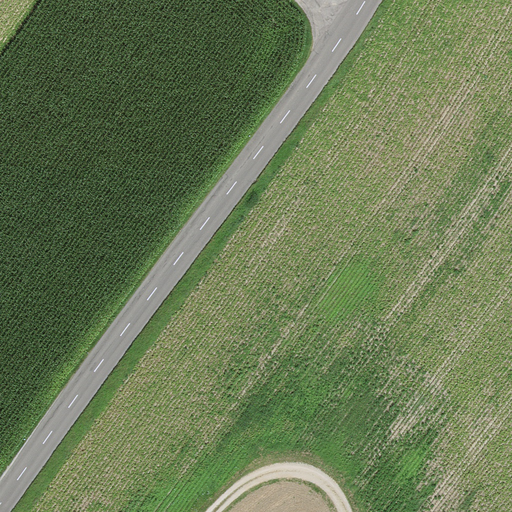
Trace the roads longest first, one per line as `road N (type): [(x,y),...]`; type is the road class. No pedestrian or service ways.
road 1 (tertiary): [(361,0),(0,499)]
road 2 (track): [(223,511),(265,468),(298,462),(331,471),(360,511)]
